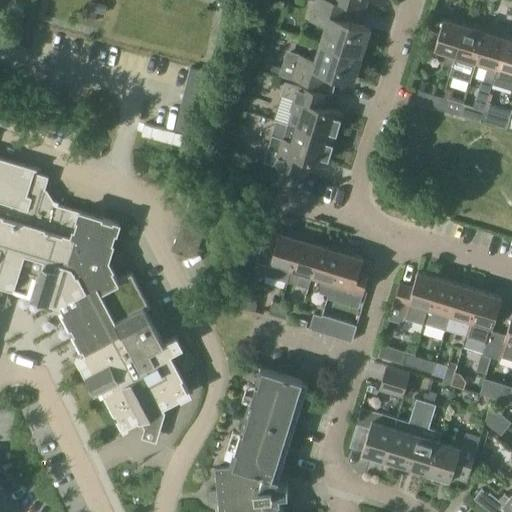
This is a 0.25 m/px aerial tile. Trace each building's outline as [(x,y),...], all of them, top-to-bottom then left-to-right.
[(108,0),(90,0),(85,23),(95,25),(98,14),(105,16),(108,0)] [(320,41),(361,53),(369,26),(344,19),(348,4),(334,0),(315,0),(310,19),(326,24),(320,41)] [(387,22),(390,11),(365,6),(363,16),(387,22)] [(441,64),(451,67),(465,20),(454,16),(453,20),(443,16),(433,50),(444,53),(441,64)] [(468,82),(474,63),(485,29),(475,26),(476,23),(465,20),(451,67),(448,76),(468,82)] [(481,79),(491,82),(506,32),(496,29),(494,32),(485,29),(474,63),(485,66),(481,79)] [(511,33),(506,32),(491,82),(511,89),(511,85),(511,78),(511,79),(511,78),(511,33)] [(361,53),(320,41),(315,58),(299,54),(298,56),(284,52),(277,73),(323,87),(328,72),(352,80),(361,53)] [(301,111),(296,125),(322,134),(335,137),(343,111),(317,103),(321,91),(284,80),(280,94),(294,98),(291,108),(301,111)] [(499,103),(504,89),(485,82),(479,96),(499,103)] [(438,108),(442,96),(418,88),(414,100),(438,108)] [(450,98),(442,96),(438,108),(446,110),(450,98)] [(471,116),(480,119),(483,108),(475,106),(471,116)] [(497,113),(483,108),(480,119),(494,123),(497,113)] [(322,134),(296,125),(274,119),(269,134),(270,135),(263,160),(285,168),(296,171),(301,155),(327,163),(335,137),(322,134)] [(0,282),(58,300),(61,307),(81,297),(76,288),(93,279),(121,333),(151,317),(144,306),(147,304),(150,310),(151,309),(131,271),(118,278),(107,258),(118,222),(106,218),(90,213),(63,205),(41,198),(44,188),(48,174),(33,170),(34,167),(41,169),(41,168),(0,155),(0,282)] [(287,280),(290,271),(301,233),(290,230),(289,234),(279,230),(278,233),(265,229),(254,265),(267,269),(265,273),(287,280)] [(301,233),(290,271),(287,280),(297,283),(300,274),(310,277),(321,243),(311,240),(312,237),(301,233)] [(321,243),(310,277),(321,280),(318,291),(327,294),(331,283),(342,246),(331,243),(330,246),(321,243)] [(342,246),(331,283),(362,293),(372,261),(362,258),(363,256),(352,253),(353,250),(342,246)] [(399,282),(387,318),(401,322),(403,315),(424,322),(438,276),(417,269),(412,286),(399,282)] [(445,328),(449,316),(459,282),(438,276),(424,322),(445,328)] [(81,297),(61,307),(85,350),(77,354),(95,386),(102,383),(124,425),(137,418),(143,428),(154,428),(163,411),(160,406),(189,391),(169,353),(181,346),(175,335),(163,341),(151,317),(121,333),(93,279),(76,288),(81,297)] [(465,334),(480,289),(459,282),(449,316),(459,319),(455,331),(465,334)] [(485,372),(490,356),(498,331),(491,329),(501,295),(480,289),(465,334),(485,341),(481,353),(479,352),(474,369),(485,372)] [(241,307),(252,310),(254,301),(251,296),(244,294),(241,307)] [(277,312),(280,302),(272,299),(269,310),(277,312)] [(280,302),(277,312),(285,315),(288,304),(280,302)] [(498,354),(511,358),(511,310),(505,334),(498,331),(490,356),(497,358),(498,354)] [(316,330),(322,313),(314,311),(309,328),(316,330)] [(322,313),(316,330),(351,341),(356,324),(322,313)] [(411,364),(414,354),(406,352),(402,362),(411,364)] [(434,360),(422,356),(414,354),(411,364),(431,371),(434,360)] [(452,372),(455,363),(448,361),(442,381),(450,383),(453,373),(452,372)] [(386,364),(379,388),(402,395),(409,371),(386,364)] [(214,467),(218,511),(279,511),(275,503),(280,500),(280,499),(279,494),(288,494),(287,482),(278,482),(278,478),(278,477),(272,475),(302,378),(260,365),(229,465),(214,467)] [(384,457),(405,464),(425,400),(417,398),(410,420),(397,416),(396,417),(382,462),(383,462),(384,457)] [(425,475),(426,475),(437,439),(440,430),(426,426),(433,403),(425,400),(405,464),(427,470),(425,475)] [(382,462),(396,417),(360,406),(354,422),(355,423),(348,445),(362,449),(360,455),(382,462)] [(461,440),(459,445),(437,439),(426,475),(448,482),(451,474),(466,478),(473,455),(476,444),(461,440)] [(511,510),(511,491),(508,496),(504,492),(499,498),(489,491),(488,492),(481,487),(473,497),(491,511),(505,511),(509,508),(511,510)]
